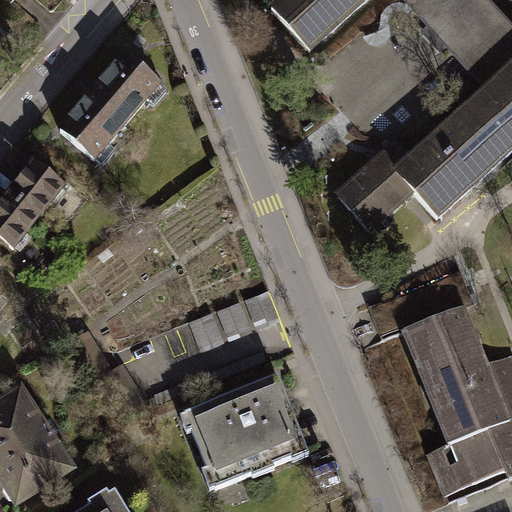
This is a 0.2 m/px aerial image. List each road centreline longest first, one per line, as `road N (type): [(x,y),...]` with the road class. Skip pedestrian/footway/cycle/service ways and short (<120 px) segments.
road 1 (residential): [(392,511),(187,0)]
road 2 (tertiary): [(0,116),(102,0)]
